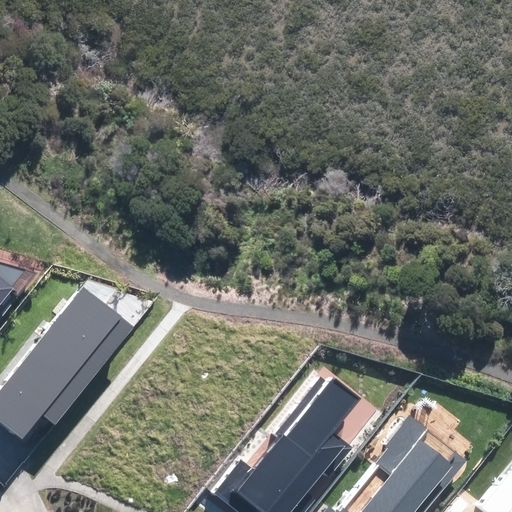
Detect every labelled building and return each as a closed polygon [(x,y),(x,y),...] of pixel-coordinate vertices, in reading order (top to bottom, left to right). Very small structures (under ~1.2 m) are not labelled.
[(0,301),(11,288),(0,278),(0,301)] [(86,288),(0,391),(0,422),(20,439),(42,413),(53,421),(132,326),(86,288)] [(242,461),(216,494),(238,511),(253,511),(257,507),(263,511),(302,511),(313,499),(306,494),(323,473),(328,477),(350,450),(331,434),(359,400),(325,373),(276,434),(282,439),(255,472),(242,461)] [(350,511),(336,500),(326,511),(424,511),(465,461),(455,453),(447,463),(418,439),(426,429),(411,417),(388,445),(391,447),(379,462),(393,474),(362,511),(350,511)] [(511,511),(511,468),(481,507),(487,511),(511,511)]
